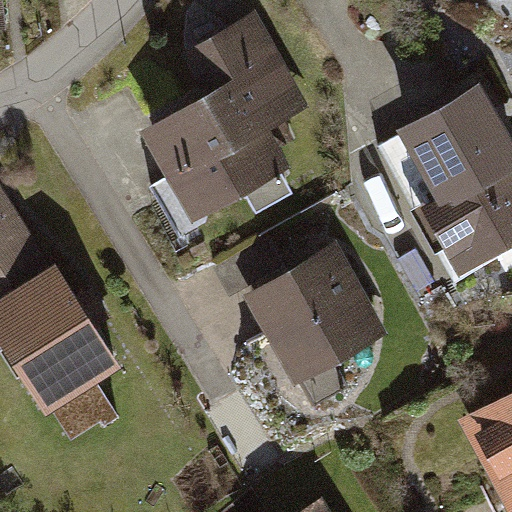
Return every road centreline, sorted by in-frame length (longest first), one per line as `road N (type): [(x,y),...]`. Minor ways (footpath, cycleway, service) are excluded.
road 1 (unknown): [(36,93),(231,426)]
road 2 (residential): [(0,108),(36,93),(136,0)]
